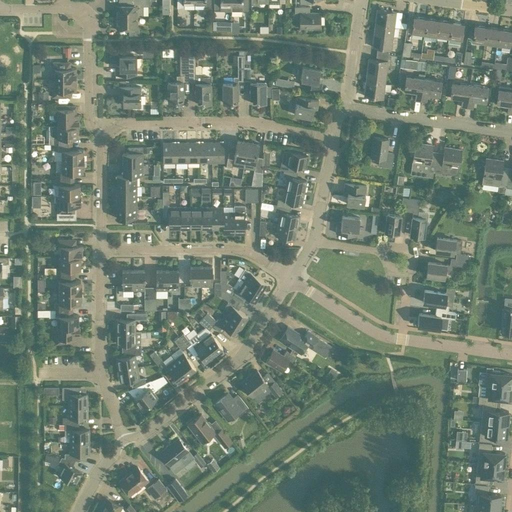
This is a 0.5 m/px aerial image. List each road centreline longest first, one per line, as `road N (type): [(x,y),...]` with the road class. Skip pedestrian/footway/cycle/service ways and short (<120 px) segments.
road 1 (residential): [(511,354),(381,334),(290,279)]
road 2 (residential): [(335,136),(249,121),(115,125),(105,137)]
road 3 (residential): [(134,438),(253,350),(290,279)]
road 4 (residential): [(105,137),(90,119),(89,22),(76,8),(0,7)]
road 5 (residential): [(290,279),(237,249),(101,246)]
road 6 (residential): [(511,132),(345,109)]
road 7 (residential): [(99,372),(101,246)]
